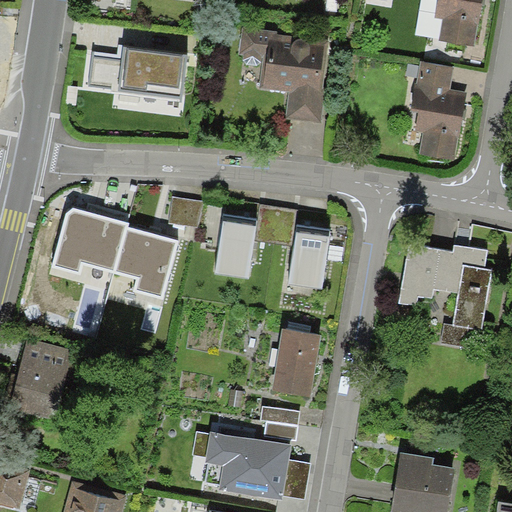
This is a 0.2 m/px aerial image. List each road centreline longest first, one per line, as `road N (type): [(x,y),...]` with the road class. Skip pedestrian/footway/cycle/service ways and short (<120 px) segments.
road 1 (residential): [(389,189),(24,160)]
road 2 (residential): [(332,511),(389,189)]
road 3 (tertiary): [(24,160),(49,0)]
road 4 (residential): [(511,55),(483,203)]
